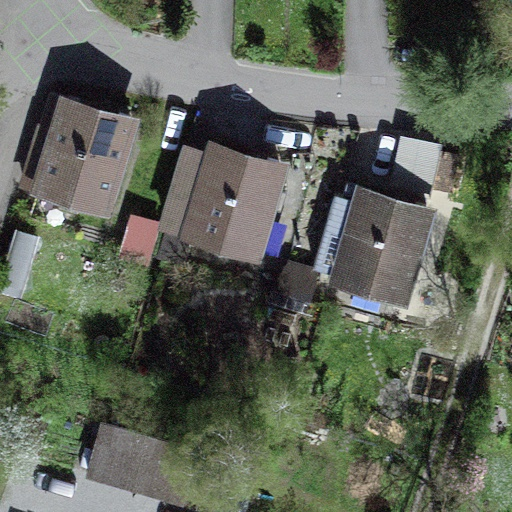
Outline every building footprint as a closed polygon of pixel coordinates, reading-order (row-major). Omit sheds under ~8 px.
[(56,88),(25,186),(109,211),(139,113),(100,102),(56,88)] [(130,212),(116,257),(149,267),(160,228),(257,257),(287,157),(247,145),(206,133),(202,146),(181,140),(157,220),(130,212)] [(437,149),(429,185),(448,190),(457,153),(437,149)] [(285,259),(272,304),(307,315),(319,276),(407,301),(436,203),(396,192),(356,180),(351,197),(333,192),(311,267),(285,259)] [(100,420),(84,474),(143,491),(195,506),(211,453),(100,420)]
